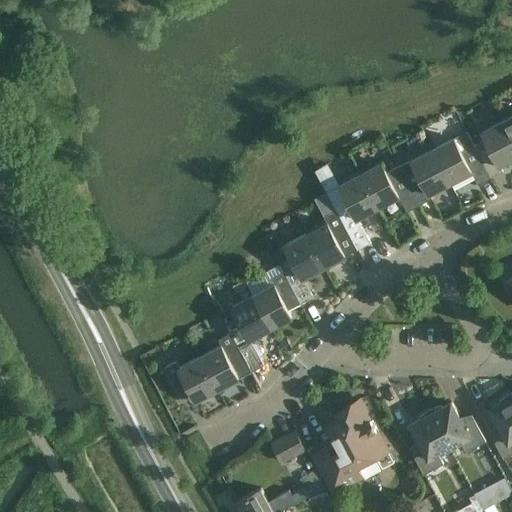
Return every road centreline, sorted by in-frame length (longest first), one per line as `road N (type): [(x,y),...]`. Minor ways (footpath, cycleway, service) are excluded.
road 1 (tertiary): [(182,511),(0,170)]
road 2 (residential): [(430,247),(483,344),(473,358),(359,357),(329,340)]
road 3 (residential): [(329,340),(430,247)]
road 4 (residential): [(234,426),(284,396),(329,340)]
